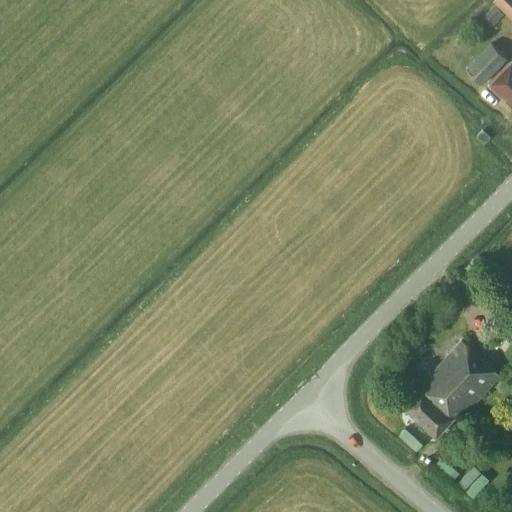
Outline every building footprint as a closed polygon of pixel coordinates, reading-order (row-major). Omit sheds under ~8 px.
[(511,0),(494,0),(494,1),(506,14),(511,21),(511,20),(511,0)] [(494,3),(477,20),(487,30),(504,13),(494,3)] [(507,58),(491,43),(465,70),(481,85),(507,58)] [(511,63),(511,62),(487,87),(511,111),(511,63)] [(490,137),(483,129),(476,135),(483,144),(490,137)] [(424,381),(429,386),(407,409),(436,436),(466,404),(469,406),(473,402),(475,404),(500,377),(462,341),(424,381)]
